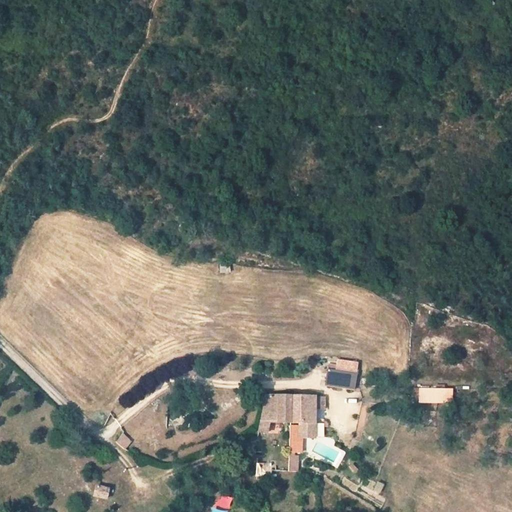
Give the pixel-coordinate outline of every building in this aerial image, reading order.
[(355,390),(357,374),(337,372),(328,371),(327,386),(355,390)] [(452,386),(422,388),(422,397),(444,396),(445,402),(453,402),(452,386)] [(265,395),(266,401),(260,424),(259,431),(267,432),(269,422),(290,422),(290,396),(265,395)] [(315,397),(290,396),(290,422),(298,422),(297,437),(315,438),(315,409),(315,397)] [(325,397),(315,397),(315,409),(325,409),(325,397)] [(123,449),(130,442),(123,434),(116,440),(123,449)] [(354,463),(351,466),(355,471),(359,468),(354,463)] [(108,488),(98,485),(95,497),(105,499),(108,488)]
